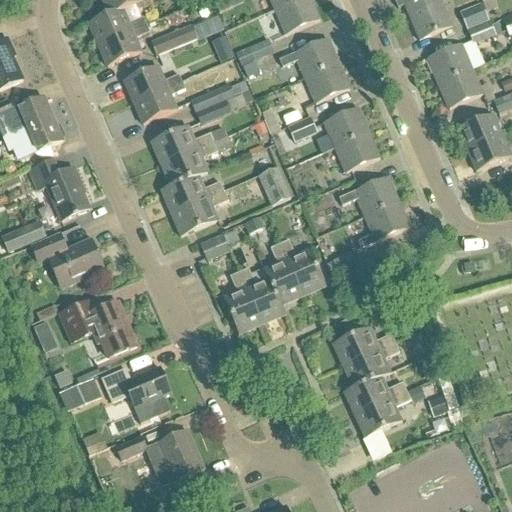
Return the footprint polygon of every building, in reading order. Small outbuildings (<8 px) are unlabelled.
[(100,0),(103,8),(110,5),(115,17),(109,20),(109,21),(123,15),(143,7),(139,0),(100,0)] [(218,16),(234,10),(229,0),(217,0),(212,2),(218,16)] [(307,0),(268,0),(275,14),(307,0)] [(309,0),(307,0),(275,14),(286,40),(320,25),(309,0)] [(396,13),(404,9),(408,18),(439,5),(437,0),(399,0),(400,1),(393,6),(396,13)] [(451,31),(439,5),(408,18),(419,45),(451,31)] [(466,35),(489,25),(481,7),(458,17),(466,35)] [(109,21),(109,20),(89,28),(98,49),(146,29),(143,22),(129,28),(123,15),(109,21)] [(511,19),(500,24),(507,40),(511,38),(511,19)] [(162,41),(168,55),(204,41),(198,27),(162,41)] [(489,27),(467,36),(472,48),(494,39),(489,27)] [(146,29),(98,49),(107,71),(141,57),(135,43),(150,37),(146,29)] [(15,61),(7,43),(0,46),(0,95),(23,85),(12,63),(15,61)] [(339,69),(328,43),(279,64),(282,72),(297,65),(305,83),(339,69)] [(438,89),(471,74),(461,49),(427,63),(438,89)] [(358,52),(343,62),(349,72),(364,63),(358,52)] [(248,82),(260,77),(255,65),(243,71),(248,82)] [(224,67),(215,78),(227,87),(236,76),(224,67)] [(339,69),(305,83),(316,109),(350,94),(339,69)] [(134,108),(181,86),(178,78),(164,85),(158,71),(124,86),(134,108)] [(482,99),(471,74),(438,89),(449,114),(482,99)] [(511,82),(501,87),(504,97),(511,93),(511,82)] [(194,118),(232,101),(247,95),(243,85),(229,92),(228,89),(189,106),(194,118)] [(185,94),(181,86),(134,108),(143,129),(176,115),(170,100),(185,94)] [(247,95),(232,101),(194,118),(200,130),(229,118),(228,115),(253,104),(249,94),(247,95)] [(511,100),(495,108),(500,121),(511,116),(511,100)] [(63,146),(44,102),(16,114),(35,157),(63,146)] [(0,106),(0,124),(13,119),(7,104),(0,106)] [(282,125),(301,120),(299,111),(280,116),(282,125)] [(369,138),(358,112),(324,127),(335,152),(369,138)] [(261,118),(270,139),(279,136),(278,134),(280,134),(272,113),(261,118)] [(467,155),(501,140),(492,119),(458,134),(467,155)] [(279,136),(284,150),(315,138),(309,122),(280,134),(278,134),(279,136)] [(259,141),(268,137),(264,128),(255,132),(259,141)] [(188,133),(152,148),(160,169),(213,148),(210,140),(193,146),(188,133)] [(369,138),(335,152),(346,178),(380,163),(369,138)] [(501,140),(467,155),(476,177),(510,162),(501,140)] [(213,148),(160,169),(169,191),(199,180),(207,177),(201,163),(217,157),(213,148)] [(82,190),(74,172),(59,179),(52,165),(28,175),(37,196),(46,192),(61,227),(90,214),(80,191),(82,190)] [(257,181),(270,211),(289,202),(276,173),(257,181)] [(199,180),(169,191),(162,194),(171,217),(224,197),(220,187),(204,193),(199,180)] [(399,207),(388,182),(354,196),(365,222),(399,207)] [(320,200),(315,188),(300,195),(305,206),(320,200)] [(339,189),(322,195),(326,205),(343,199),(339,189)] [(224,197),(171,217),(181,241),(217,227),(211,211),(227,205),(224,197)] [(399,207),(365,222),(372,239),(357,245),(361,254),(410,232),(399,207)] [(249,239),(264,233),(259,222),(246,227),(245,228),(249,239)] [(39,225),(1,242),(8,258),(47,242),(39,225)] [(199,249),(206,265),(228,257),(225,250),(238,245),(234,235),(199,249)] [(103,275),(90,245),(66,255),(59,240),(28,253),(35,269),(45,265),(58,295),(103,275)] [(291,244),(283,248),(304,302),(327,292),(311,254),(297,260),(291,244)] [(304,302),(283,248),(272,252),(278,267),(265,273),(270,284),(282,311),(304,302)] [(360,267),(355,255),(332,265),(338,277),(360,267)] [(250,272),(241,276),(263,330),(286,320),(282,311),(270,284),(257,289),(250,272)] [(263,330),(241,276),(231,280),(237,296),(224,301),(240,339),(263,330)] [(35,318),(39,326),(71,312),(68,306),(54,312),(53,310),(35,318)] [(136,351),(117,308),(96,317),(92,307),(60,321),(72,348),(93,339),(97,349),(101,348),(108,363),(136,351)] [(33,331),(39,344),(51,338),(46,326),(33,331)] [(370,333),(333,350),(343,372),(396,348),(392,338),(376,345),(370,333)] [(400,357),(396,348),(343,372),(353,394),(382,382),(391,378),(384,364),(400,357)] [(171,398),(161,373),(131,386),(125,373),(101,384),(111,409),(128,401),(134,414),(171,398)] [(60,393),(72,387),(66,375),(55,381),(60,393)] [(382,382),(353,394),(344,398),(355,421),(407,397),(403,388),(388,395),(382,382)] [(72,390),(61,397),(71,410),(81,403),(72,390)] [(411,406),(412,408),(423,403),(418,393),(408,397),(409,401),(411,406)] [(433,396),(439,415),(450,411),(443,393),(433,396)] [(407,397),(355,421),(365,443),(402,426),(396,413),(411,406),(409,401),(407,397)] [(493,427),(479,431),(482,441),(496,437),(493,427)] [(204,474),(188,436),(157,449),(173,487),(204,474)] [(114,452),(119,465),(145,455),(140,442),(114,452)]
